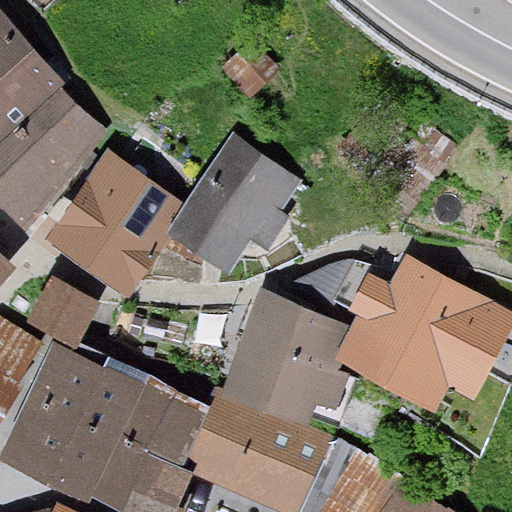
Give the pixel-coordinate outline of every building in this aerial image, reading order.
[(0,22),(0,130),(53,88),(0,22)] [(53,88),(0,130),(0,217),(23,240),(102,136),(53,88)] [(279,180),(230,144),(169,227),(216,262),(244,224),(253,231),(269,210),(261,205),(279,180)] [(167,202),(100,157),(47,234),(114,279),(167,202)] [(334,327),(249,296),(181,476),(265,511),(291,511),(338,378),(417,423),(433,397),(460,409),(510,320),(399,264),(379,291),(362,282),(334,327)] [(83,299),(46,279),(25,317),(62,337),(83,299)] [(0,394),(32,342),(3,324),(0,326),(0,394)] [(126,386),(44,348),(0,443),(0,452),(78,488),(126,386)] [(149,511),(193,413),(136,388),(92,487),(148,511),(149,511)] [(441,511),(335,454),(303,511),(441,511)]
